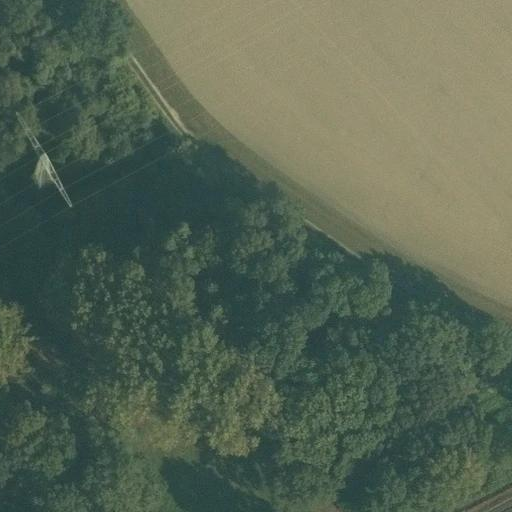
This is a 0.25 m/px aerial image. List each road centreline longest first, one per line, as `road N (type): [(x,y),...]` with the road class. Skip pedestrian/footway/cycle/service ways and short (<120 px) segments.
road 1 (track): [(511,342),(276,214),(214,166),(83,0)]
road 2 (track): [(511,452),(404,511)]
